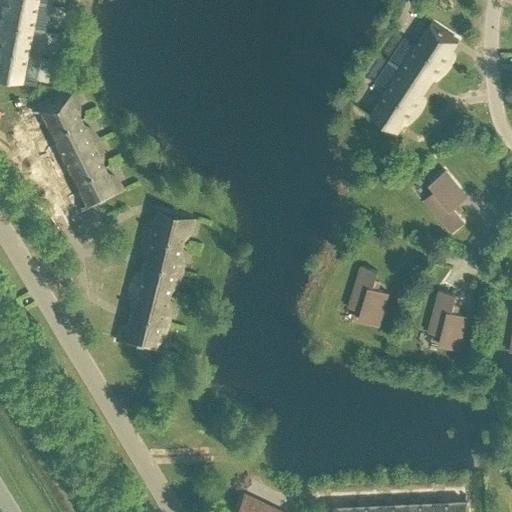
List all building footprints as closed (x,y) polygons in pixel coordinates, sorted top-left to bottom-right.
[(0,0),(0,8),(4,9),(2,21),(0,20),(0,22),(2,22),(0,30),(0,76),(28,82),(28,81),(21,79),(26,55),(33,56),(33,55),(26,53),(31,28),(38,30),(39,28),(31,27),(36,2),(43,3),(44,2),(36,1),(36,0),(0,0)] [(452,57),(453,54),(448,51),(456,40),(431,23),(416,45),(410,41),(410,42),(416,47),(402,68),(395,64),(395,65),(401,69),(387,90),(381,86),(380,87),(386,91),(371,113),(396,130),(404,118),(408,121),(411,119),(413,117),(416,114),(418,111),(419,108),(421,105),(422,102),(423,98),(419,96),(426,85),(429,88),(430,87),(427,84),(433,74),(438,77),(440,74),(443,72),(445,69),(447,67),(449,64),(450,61),(452,57)] [(80,203),(82,207),(82,208),(122,189),(122,187),(115,191),(104,168),(111,164),(110,163),(103,167),(92,144),(99,141),(98,139),(92,143),(80,120),(87,117),(87,115),(80,119),(69,96),(75,93),(75,91),(35,111),(35,112),(37,116),(40,119),(43,123),(47,121),(53,132),(49,134),(50,135),(54,133),(59,144),(55,146),(55,150),(56,153),(57,156),(59,160),(60,163),(62,166),(64,168),(67,171),(71,169),(76,180),(73,182),(73,183),(77,181),(83,192),(78,194),(79,199),(80,203)] [(445,170),(429,183),(435,190),(421,201),(422,202),(426,199),(452,231),(466,220),(455,207),(467,196),(467,195),(466,196),(445,171),(446,171),(445,170)] [(124,322),(124,325),(129,327),(126,340),(162,349),(162,348),(155,346),(161,322),(169,323),(169,322),(162,320),(168,296),(175,297),(176,296),(168,294),(175,270),(182,272),(182,270),(175,269),(181,244),(188,246),(189,244),(182,243),(188,217),(152,207),(152,209),(151,213),(151,217),(151,222),(156,223),(152,235),(148,234),(148,235),(152,236),(149,249),(144,247),(143,250),(141,253),(140,257),(139,260),(138,263),(138,267),(137,270),(138,274),(142,275),(139,287),(135,286),(135,287),(139,288),(136,300),(131,299),(129,302),(128,305),(127,308),(126,312),(125,315),(124,319),(124,322)] [(349,305),(345,304),(344,305),(361,310),(358,319),(379,325),(379,324),(378,324),(387,293),(388,293),(389,292),(373,287),(378,270),(362,265),(349,305)] [(429,330),(425,329),(424,330),(441,335),(439,344),(459,349),(460,348),(459,347),(467,316),(468,317),(468,316),(452,311),(456,294),(440,290),(429,330)] [(465,511),(465,493),(464,493),(464,500),(439,502),(438,494),(437,494),(437,502),(412,503),(412,495),(411,495),(411,503),(385,504),(385,497),(384,497),(384,504),(359,505),(358,498),(357,498),(358,505),(331,507),(330,511),(465,511)] [(235,511),(276,511),(243,496),(235,511)]
